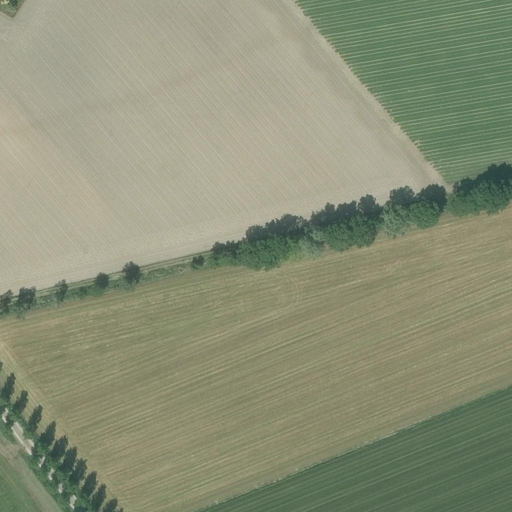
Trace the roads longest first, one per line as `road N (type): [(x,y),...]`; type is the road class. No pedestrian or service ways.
road 1 (track): [(511,187),(0,305)]
road 2 (unclassified): [(81,511),(0,407)]
